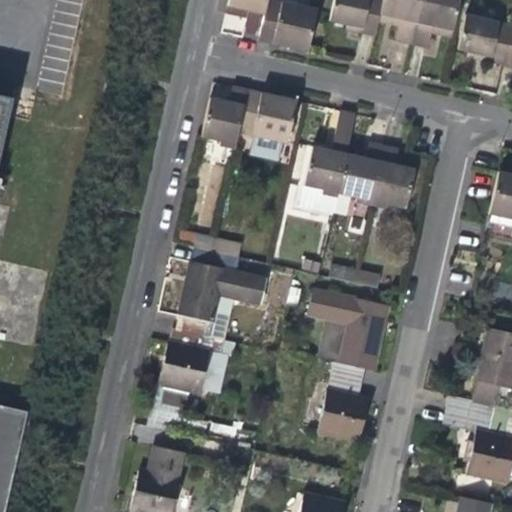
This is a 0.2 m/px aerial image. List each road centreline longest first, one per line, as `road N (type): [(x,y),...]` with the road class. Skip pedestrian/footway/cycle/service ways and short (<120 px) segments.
road 1 (residential): [(181,54),(72,511)]
road 2 (residential): [(361,511),(449,112)]
road 3 (residential): [(181,54),(449,112)]
